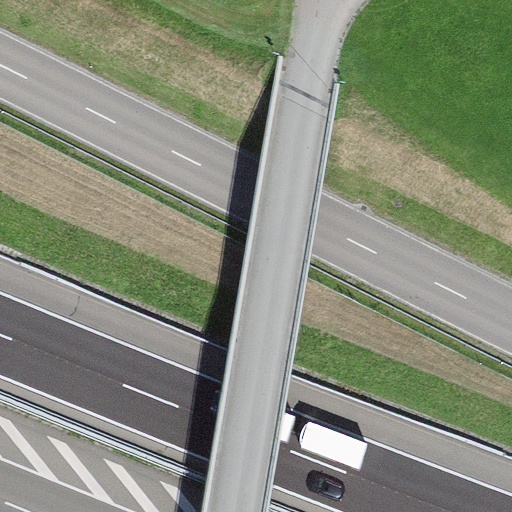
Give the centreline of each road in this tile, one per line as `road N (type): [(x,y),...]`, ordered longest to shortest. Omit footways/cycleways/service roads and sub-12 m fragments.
road 1 (primary): [(0,64),(511,320)]
road 2 (motorway): [(452,511),(0,332)]
road 3 (unclassified): [(304,97),(235,511)]
